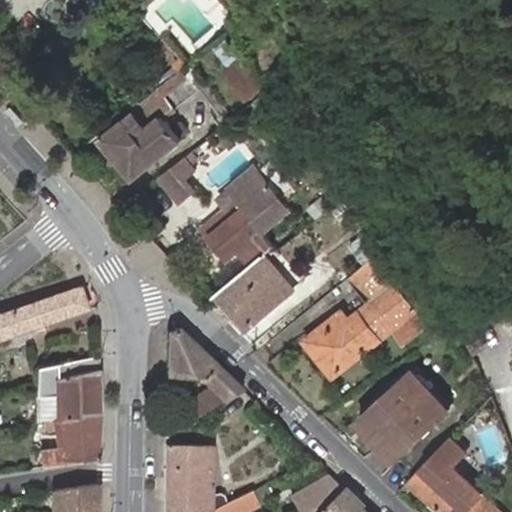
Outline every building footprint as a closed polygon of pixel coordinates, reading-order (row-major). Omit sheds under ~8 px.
[(229,65),(244,55),(229,34),(214,45),(229,65)] [(266,86),(245,54),(244,55),(229,65),(225,68),(248,100),(266,86)] [(182,68),(160,87),(174,103),(197,84),(182,68)] [(170,106),(155,87),(150,91),(100,132),(134,175),(182,138),(161,113),(170,106)] [(184,177),(194,169),(185,158),(160,178),(178,201),(194,189),(184,177)] [(291,202),(259,164),(224,194),(231,201),(239,194),(266,225),(291,202)] [(279,240),(266,225),(239,194),(231,201),(225,206),(201,227),(229,260),(240,250),(251,264),(259,257),(265,252),(279,240)] [(363,265),(374,257),(381,252),(359,223),(347,233),(352,240),(347,244),(363,265)] [(259,257),(262,261),(269,255),(265,252),(259,257)] [(273,273),(289,292),(295,287),(269,255),(262,261),(273,273)] [(253,323),(276,303),(248,273),(262,261),(259,257),(251,264),(223,288),(253,323)] [(403,345),(428,327),(374,257),(363,265),(348,277),(370,305),(346,323),(339,314),(307,339),(319,355),(326,351),(339,369),(392,331),(403,345)] [(248,273),(276,303),(289,292),(273,273),(262,261),(248,273)] [(81,285),(0,311),(0,337),(89,308),(81,285)] [(168,331),(167,375),(201,375),(225,399),(242,389),(177,327),(168,331)] [(333,374),(339,369),(326,351),(319,355),(333,374)] [(99,412),(98,353),(38,370),(38,421),(57,418),(99,412)] [(408,369),(358,417),(398,459),(448,412),(408,369)] [(189,397),(198,414),(225,399),(210,384),(189,397)] [(99,456),(99,412),(57,418),(60,445),(43,448),(45,463),(99,456)] [(468,450),(452,436),(409,482),(442,511),(504,511),(453,465),(468,450)] [(211,445),(166,445),(165,511),(206,511),(218,506),(218,503),(211,502),(211,445)] [(315,511),(339,488),(325,475),(288,493),(296,511),(315,511)] [(51,511),(97,511),(98,481),(52,488),(51,511)] [(361,505),(341,485),(339,488),(315,511),(354,511),(359,507),(361,505)] [(241,511),(258,503),(252,489),(218,506),(206,511),(241,511)]
